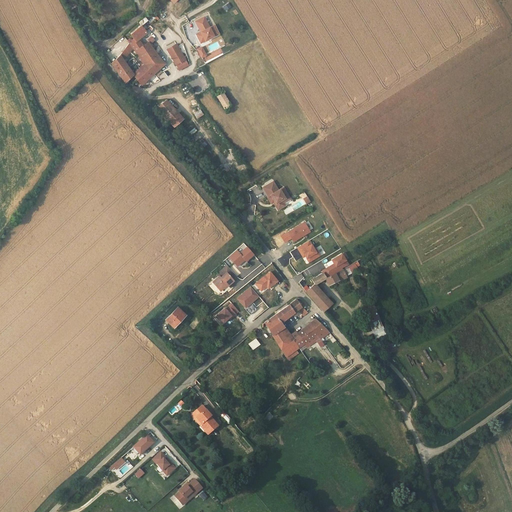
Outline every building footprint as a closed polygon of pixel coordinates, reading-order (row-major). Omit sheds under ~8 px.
[(141,25),(141,26),(148,20),(145,17),(139,22),(141,25)] [(208,25),(204,17),(195,21),(200,29),(202,28),(203,31),(195,34),(200,43),(219,33),(215,25),(208,28),(207,26),(208,25)] [(151,59),(157,55),(149,42),(143,46),(139,39),(147,32),(141,26),(141,25),(131,34),(134,38),(131,41),(124,50),(120,55),(123,60),(133,47),(144,64),(151,59)] [(208,46),(210,51),(220,47),(218,41),(208,46)] [(188,65),(177,44),(167,49),(179,70),(188,65)] [(112,63),(125,83),(134,75),(133,74),(123,60),(120,55),(116,59),(112,63)] [(165,63),(157,55),(151,59),(159,68),(165,63)] [(159,68),(151,59),(144,64),(133,74),(134,75),(138,80),(142,85),(159,68)] [(198,77),(194,82),(200,88),(205,83),(198,77)] [(223,92),(217,96),(225,109),(231,105),(223,92)] [(166,99),(157,108),(174,127),(183,119),(166,99)] [(197,119),(204,115),(201,110),(194,113),(197,119)] [(202,138),(195,144),(199,150),(207,144),(202,138)] [(273,182),(263,187),(268,196),(267,197),(271,203),(273,202),(278,210),(285,205),(283,203),(290,199),(283,187),(278,190),(273,182)] [(305,223),(283,236),(286,241),(290,239),(290,238),(291,237),(294,242),(310,232),(305,223)] [(312,244),(309,240),(298,247),(300,251),(302,250),(306,256),(310,262),(321,255),(319,252),(318,253),(313,244),(312,244)] [(247,247),(240,253),(236,250),(229,256),(235,264),(243,257),(245,259),(246,261),(253,254),(247,247)] [(328,267),(322,271),(323,272),(326,278),(343,268),(342,267),(348,263),(340,252),(331,259),(333,263),(334,264),(329,268),(328,267)] [(243,257),(235,264),(237,266),(245,259),(243,257)] [(354,263),(343,269),(346,275),(358,269),(357,267),(354,263)] [(227,265),(217,274),(219,276),(225,271),(233,280),(237,276),(227,265)] [(343,269),(326,278),(329,284),(346,276),(346,275),(343,269)] [(213,282),(220,290),(226,284),(227,285),(228,286),(234,280),(233,280),(225,271),(219,276),(213,282)] [(266,286),(268,284),(270,287),(277,281),(270,272),(255,284),(261,291),(266,286)] [(323,272),(312,279),(314,284),(315,284),(316,284),(326,278),(323,272)] [(315,284),(314,284),(306,291),(323,311),(332,303),(316,284),(315,284)] [(259,296),(250,287),(237,298),(245,307),(259,296)] [(288,305),(294,312),(296,311),(299,308),(301,306),(300,305),(296,299),(291,302),(290,303),(288,305)] [(231,303),(225,308),(224,307),(216,314),(223,322),(228,317),(231,315),(232,316),(238,311),(231,303)] [(294,312),(288,305),(275,314),(281,322),(284,320),(286,319),(286,318),(292,313),(294,312)] [(374,305),(364,309),(376,339),(386,335),(374,305)] [(301,306),(299,308),(300,310),(300,312),(304,316),(307,312),(302,306),(301,306)] [(166,319),(174,327),(186,315),(178,307),(166,319)] [(275,314),(264,322),(273,334),(284,326),(281,322),(275,314)] [(191,322),(196,326),(201,320),(196,316),(191,322)] [(310,323),(317,334),(325,328),(315,319),(310,323)] [(310,323),(297,333),(299,336),(299,335),(305,343),(313,337),(317,334),(310,323)] [(284,326),(273,334),(278,343),(290,335),(284,326)] [(317,334),(313,337),(316,340),(319,344),(322,342),(320,339),(329,332),(325,328),(317,334)] [(296,331),(290,335),(293,340),(299,336),(297,333),(296,331)] [(228,335),(222,339),(226,345),(232,341),(231,339),(228,335)] [(290,335),(278,343),(286,356),(296,349),(299,347),(293,340),(290,335)] [(299,336),(293,340),(299,347),(305,343),(299,335),(299,336)] [(313,337),(305,343),(307,346),(316,340),(313,337)] [(256,338),(249,344),(253,349),(260,344),(256,338)] [(296,349),(286,356),(289,360),(299,353),(296,349)] [(202,406),(193,414),(197,419),(195,420),(195,421),(199,426),(200,426),(208,435),(218,426),(210,417),(211,416),(202,406)] [(223,412),(221,415),(228,423),(230,421),(223,412)] [(155,442),(148,434),(135,446),(141,454),(155,442)] [(141,454),(135,446),(132,449),(138,456),(141,454)] [(162,470),(164,469),(168,473),(174,468),(160,452),(152,459),(162,470)] [(113,472),(117,468),(117,469),(125,462),(121,458),(109,468),(113,472)] [(192,483),(200,491),(203,488),(195,480),(192,483)] [(181,493),(182,494),(178,498),(183,504),(187,500),(186,498),(193,493),(195,495),(200,491),(192,483),(190,484),(181,493)] [(181,493),(190,484),(189,483),(180,491),(181,493)] [(203,491),(199,495),(204,500),(208,496),(203,491)] [(187,500),(183,504),(184,505),(195,495),(193,493),(186,498),(187,500)]
